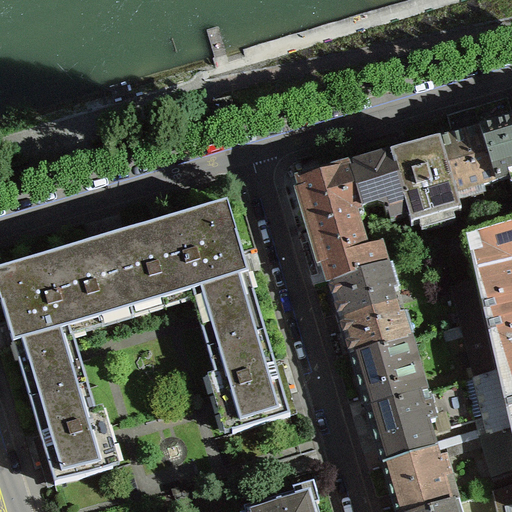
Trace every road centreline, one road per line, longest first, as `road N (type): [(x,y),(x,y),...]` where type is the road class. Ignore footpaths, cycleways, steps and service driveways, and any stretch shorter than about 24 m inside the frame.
road 1 (residential): [(358,511),(254,151)]
road 2 (residential): [(254,151),(511,74)]
road 3 (residential): [(254,151),(0,226)]
